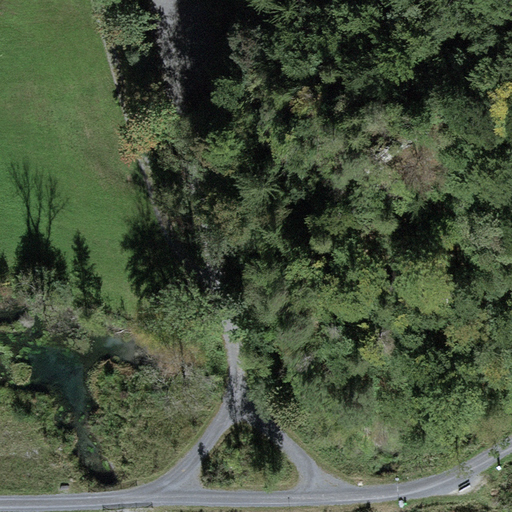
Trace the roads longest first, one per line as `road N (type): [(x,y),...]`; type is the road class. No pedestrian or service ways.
road 1 (track): [(149,498),(221,428),(235,401),(237,354),(152,0)]
road 2 (unclassified): [(511,445),(443,481),(371,494),(0,504)]
road 3 (track): [(227,307),(150,164),(100,0)]
